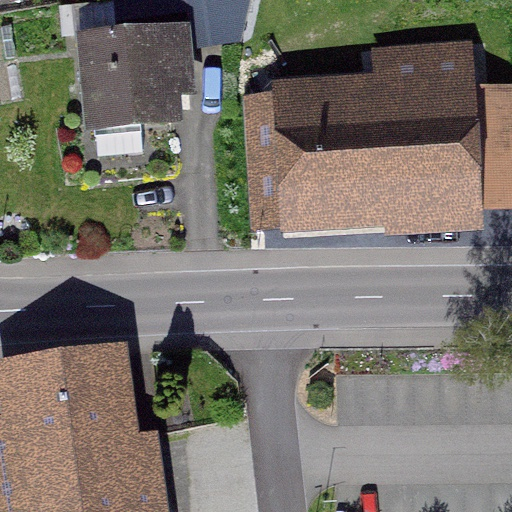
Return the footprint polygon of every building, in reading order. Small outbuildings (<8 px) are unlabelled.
[(175,0),(144,0),(147,15),(177,10),(175,0)] [(215,0),(182,0),(189,44),(221,39),(215,0)] [(81,46),(88,128),(170,121),(168,97),(183,95),(178,37),(81,46)] [(373,71),(375,105),(273,112),(279,226),(476,215),(468,65),(373,71)] [(7,370),(14,422),(0,423),(0,511),(128,511),(108,357),(7,370)]
